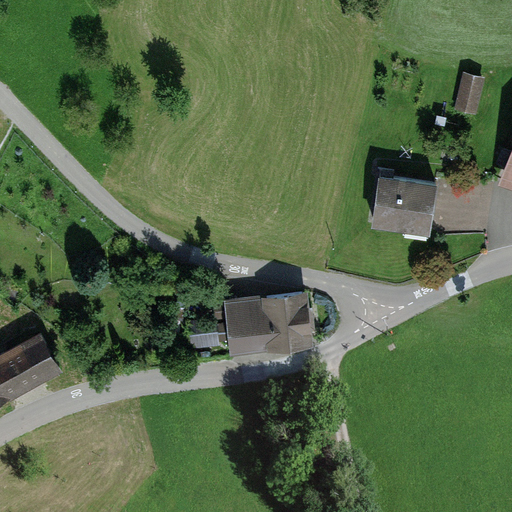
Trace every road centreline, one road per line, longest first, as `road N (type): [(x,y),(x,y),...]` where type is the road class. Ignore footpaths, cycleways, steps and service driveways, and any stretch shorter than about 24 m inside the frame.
road 1 (residential): [(0,97),(106,205),(155,240),(203,260),(329,282),(376,313)]
road 2 (unclassified): [(0,434),(61,403),(117,387),(324,353),(376,313)]
road 3 (track): [(360,511),(328,350)]
road 4 (unclassified): [(376,313),(511,263)]
